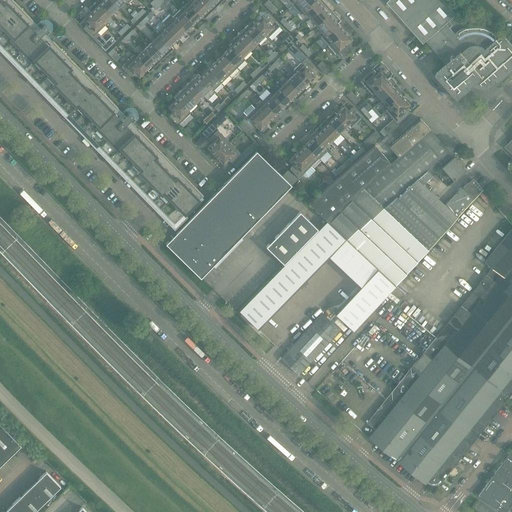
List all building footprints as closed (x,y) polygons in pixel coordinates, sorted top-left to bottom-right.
[(118,108),(52,40),(50,43),(44,37),(49,32),(47,30),(47,29),(47,28),(47,26),(47,25),(46,25),(45,25),(44,25),(43,25),(40,23),(35,28),(29,22),(32,20),(12,0),(0,0),(0,48),(174,228),(186,216),(184,213),(203,195),(138,128),(135,131),(130,125),(135,120),(132,117),(133,116),(133,115),(133,114),(132,113),(131,113),(130,112),(129,113),(128,113),(125,110),(120,115),(115,110),(118,108)] [(118,8),(109,0),(97,0),(96,2),(110,16),(118,8)] [(125,1),(124,0),(109,0),(118,8),(125,1)] [(168,4),(165,1),(164,0),(160,0),(158,2),(161,6),(164,9),(168,4)] [(200,0),(195,0),(191,4),(190,5),(201,16),(201,17),(203,19),(212,11),(200,0)] [(219,4),(215,0),(200,0),(212,11),(219,4)] [(277,9),(268,0),(267,0),(263,4),(273,14),(277,9)] [(302,10),(313,0),(297,0),(292,5),(299,14),(302,11),(302,10)] [(309,18),(326,4),(322,0),(313,0),(302,10),(302,11),(309,18)] [(500,37),(493,31),(486,28),(481,27),(474,26),(465,28),(461,30),(455,34),(446,24),(456,15),(443,0),(390,0),(387,3),(423,44),(426,42),(446,65),(436,75),(458,100),(475,85),(478,88),(481,89),(484,90),(488,89),(491,88),(497,84),(497,85),(511,71),(511,44),(503,34),(500,37)] [(110,16),(96,2),(88,10),(90,12),(91,12),(102,23),(103,23),(110,16)] [(201,16),(190,5),(191,4),(188,2),(180,10),(194,24),(201,17),(201,16)] [(316,27),(333,12),(326,4),(309,18),(316,27)] [(194,24),(180,10),(172,17),(186,31),(194,24)] [(141,16),(138,13),(136,11),(131,16),(136,21),(141,16)] [(105,25),(103,23),(102,23),(91,12),(90,12),(83,20),(87,24),(83,28),(92,38),(105,25)] [(324,35),(337,23),(338,23),(341,21),(333,12),(316,27),(323,34),(324,35)] [(154,21),(151,18),(148,14),(143,19),(146,22),(149,25),(154,21)] [(186,31),(172,17),(169,14),(162,22),(164,25),(178,39),(186,31)] [(267,38),(280,26),(271,16),(267,20),(262,16),(255,23),(254,24),(265,35),(265,36),(267,38)] [(265,35),(254,24),(255,23),(252,21),(244,29),(257,43),(265,36),(265,35)] [(345,32),(338,23),(337,23),(324,35),(323,34),(320,37),(329,46),(345,32)] [(178,39),(164,25),(156,33),(159,36),(159,35),(170,47),(171,46),(178,39)] [(257,43),(244,29),(236,36),(250,50),(257,43)] [(352,47),(348,43),(352,39),(345,32),(329,46),(340,59),(352,47)] [(170,47),(159,35),(159,36),(151,43),(165,57),(173,49),(171,46),(170,47)] [(250,50),(236,36),(228,45),(230,47),(231,47),(242,58),(242,57),(250,50)] [(165,57),(151,43),(144,50),(157,64),(165,57)] [(307,84),(315,76),(319,73),(315,68),(292,45),(288,49),(291,52),(301,63),(293,71),(295,73),(296,73),(307,84)] [(242,58),(231,47),(230,47),(223,54),(237,68),(245,60),(242,57),(242,58)] [(120,57),(115,52),(112,49),(108,53),(115,61),(120,57)] [(144,50),(136,57),(136,58),(147,69),(146,70),(149,72),(157,64),(144,50)] [(237,68),(223,54),(215,62),(229,76),(237,68)] [(147,69),(136,58),(136,57),(134,55),(121,67),(130,77),(134,73),(139,77),(146,70),(147,69)] [(331,71),(322,61),(317,66),(326,75),(331,71)] [(229,76),(215,62),(207,69),(221,83),(229,76)] [(207,69),(200,76),(200,77),(211,88),(210,89),(213,91),(221,83),(207,69)] [(374,92),(388,80),(387,79),(380,71),(376,75),(372,70),(360,82),(372,95),(374,93),(374,92)] [(288,80),(302,95),(310,86),(307,84),(296,73),(295,73),(288,80)] [(211,88),(200,77),(200,76),(198,74),(189,82),(203,96),(210,89),(211,88)] [(381,101),(398,85),(390,77),(387,79),(388,80),(374,92),(374,93),(381,101)] [(302,95),(288,80),(280,88),(294,102),(302,95)] [(203,96),(189,82),(182,89),(195,103),(203,96)] [(388,108),(402,96),(402,97),(405,94),(398,85),(381,101),(388,108)] [(280,88),(273,95),(272,95),(284,107),(283,108),(286,110),(294,102),(280,88)] [(188,111),(188,110),(195,103),(182,89),(173,97),(176,100),(176,99),(188,111)] [(359,100),(350,91),(346,95),(355,105),(359,100)] [(284,107),(272,95),(273,95),(270,92),(262,100),(276,115),(283,108),(284,107)] [(410,113),(406,108),(409,105),(402,97),(402,96),(388,108),(385,110),(397,124),(410,113)] [(168,116),(178,126),(191,113),(188,110),(188,111),(176,99),(176,100),(168,107),(173,112),(168,116)] [(222,109),(226,104),(223,101),(221,99),(217,104),(222,109)] [(276,115),(262,100),(254,108),(268,122),(276,115)] [(255,126),(260,130),(268,122),(254,108),(251,105),(243,113),(246,116),(242,120),(251,130),(255,126)] [(349,129),(362,116),(353,107),(349,111),(344,106),(337,114),(336,115),(347,126),(349,129)] [(211,119),(215,115),(212,112),(211,110),(206,115),(208,116),(211,119)] [(347,126),(336,115),(337,114),(334,111),(326,119),(339,134),(347,126)] [(339,134),(326,119),(318,127),(332,141),(339,134)] [(398,157),(429,129),(420,119),(389,146),(398,157)] [(206,138),(216,128),(211,124),(202,133),(206,138)] [(332,141),(318,127),(310,135),(312,138),(313,137),(324,149),(324,148),(332,141)] [(390,163),(326,220),(346,240),(416,178),(427,169),(439,159),(448,151),(429,129),(398,157),(390,163)] [(215,156),(229,142),(217,130),(208,139),(212,143),(207,148),(215,156)] [(313,137),(312,138),(305,145),(319,159),(327,151),(324,148),(324,149),(313,137)] [(247,160),(229,142),(215,156),(223,164),(228,160),(238,170),(247,160)] [(319,159),(305,145),(297,152),(311,166),(319,159)] [(326,220),(390,163),(375,145),(309,203),(326,220)] [(291,185),(282,176),(256,151),(247,160),(238,170),(165,244),(200,278),(291,185)] [(448,151),(439,159),(443,163),(452,155),(448,151)] [(311,166),(297,152),(289,160),(294,165),(289,169),(299,178),(303,174),(306,177),(308,177),(315,170),(311,166)] [(465,170),(453,157),(442,167),(454,180),(465,170)] [(430,174),(427,169),(346,240),(358,252),(392,217),(406,230),(436,197),(420,183),(430,174)] [(297,180),(288,171),(282,176),(291,185),(297,180)] [(392,217),(358,252),(376,269),(394,286),(426,252),(482,190),(473,180),(468,184),(467,183),(462,187),(461,186),(443,205),(436,197),(406,230),(392,217)] [(283,264),(318,229),(300,212),(265,247),(283,264)] [(326,223),(314,235),(330,251),(326,256),(342,271),(358,254),(326,223)] [(454,467),(511,395),(511,227),(485,261),(493,267),(367,423),(376,430),(370,437),(427,483),(429,484),(430,485),(432,485),(434,485),(436,485),(438,485),(439,484),(441,483),(447,475),(454,467)] [(314,235),(301,248),(318,264),(326,256),(330,251),(314,235)] [(301,248),(289,261),(305,277),(318,264),(301,248)] [(358,254),(342,271),(357,286),(356,287),(374,303),(389,285),(358,254)] [(289,261),(276,273),(293,290),(305,277),(289,261)] [(276,273),(264,286),(280,303),(293,290),(276,273)] [(264,286),(251,299),(268,316),(280,303),(264,286)] [(356,287),(344,301),(361,316),(374,303),(356,287)] [(251,299),(238,313),(255,329),(268,316),(251,299)] [(344,301),(332,314),(349,330),(361,316),(344,301)] [(299,374),(339,330),(343,325),(338,321),(333,325),(321,314),(281,358),(299,374)] [(20,446),(0,424),(0,455),(5,461),(20,446)] [(503,511),(507,511),(511,505),(511,450),(479,496),(497,509),(498,507),(503,511)] [(60,487),(46,472),(31,486),(45,501),(60,487)] [(34,511),(45,501),(31,486),(15,501),(26,511),(34,511)] [(26,511),(15,501),(4,511),(26,511)]
